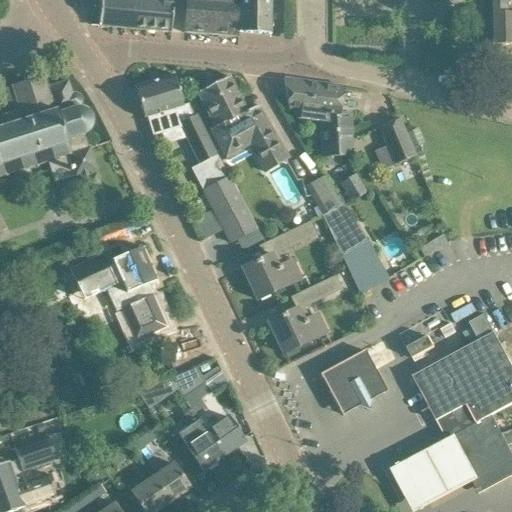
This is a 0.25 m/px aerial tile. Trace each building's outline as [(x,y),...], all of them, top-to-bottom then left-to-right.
[(101,0),(99,27),(171,33),(174,1),(173,0),(101,0)] [(186,0),(184,34),(238,38),(238,34),(238,0),(186,0)] [(238,0),(238,34),(270,36),(270,29),(272,29),(272,25),(270,25),(270,0),(238,0)] [(491,0),(493,46),(511,45),(511,10),(511,0),(491,0)] [(147,118),(152,137),(181,128),(199,165),(217,156),(196,114),(192,116),(188,105),(183,106),(174,76),(134,88),(144,119),(147,118)] [(3,91),(0,92),(0,94),(3,104),(7,103),(10,114),(0,117),(0,178),(15,173),(16,177),(29,173),(28,169),(49,162),(55,182),(80,174),(89,203),(103,199),(96,175),(88,177),(86,173),(95,170),(89,148),(87,149),(83,136),(85,135),(87,133),(89,131),(91,129),(92,126),(92,124),(92,121),(92,119),(91,116),(90,115),(88,113),(86,111),(85,110),(82,109),(81,109),(78,109),(80,107),(81,105),(81,102),(81,101),(81,99),(79,97),(78,96),(77,95),(74,95),(73,95),(71,95),(67,82),(47,88),(43,77),(11,87),(12,88),(3,91)] [(210,130),(218,145),(221,144),(229,161),(251,150),(263,173),(287,159),(257,106),(247,112),(229,77),(198,93),(215,128),(210,130)] [(322,160),(336,159),(333,118),(317,115),(321,85),(284,80),(289,111),(299,112),(297,122),(320,125),(322,160)] [(353,157),(350,113),(340,113),(344,88),(321,85),(317,115),(333,118),(336,159),(353,157)] [(395,166),(415,157),(399,120),(379,129),(395,166)] [(350,204),(366,195),(355,176),(339,186),(350,204)] [(203,192),(230,244),(256,230),(229,179),(203,192)] [(322,216),(342,256),(366,242),(338,196),(314,208),(319,218),(322,216)] [(311,222),(271,242),(277,254),(318,234),(311,222)] [(423,258),(448,244),(443,235),(418,249),(423,258)] [(135,343),(167,328),(153,296),(150,297),(145,286),(157,280),(143,248),(111,262),(113,265),(107,267),(102,255),(69,270),(83,301),(105,291),(112,307),(118,304),(135,343)] [(271,255),(242,269),(257,301),(301,280),(301,279),(295,281),(287,264),(277,269),(271,255)] [(337,276),(297,295),(304,307),(343,289),(337,276)] [(296,309),(268,323),(283,354),(327,334),(326,332),(321,335),(312,318),(303,322),(296,309)] [(511,452),(508,445),(502,433),(492,416),(511,404),(511,364),(485,315),(469,323),(479,341),(413,377),(447,440),(450,438),(458,453),(461,451),(481,490),(511,473),(511,452)] [(359,379),(375,371),(365,352),(320,375),(331,395),(347,386),(358,407),(368,410),(371,401),(359,379)] [(169,378),(183,398),(204,384),(194,369),(169,378)] [(130,375),(119,380),(122,387),(133,383),(130,375)] [(192,411),(196,417),(207,410),(200,400),(211,393),(204,384),(183,398),(192,411)] [(173,433),(188,425),(174,396),(158,404),(173,433)] [(178,436),(203,472),(224,457),(206,432),(196,417),(192,411),(185,416),(192,426),(178,436)] [(206,432),(224,457),(245,443),(227,417),(206,432)] [(159,426),(150,432),(130,446),(135,454),(155,440),(161,448),(170,442),(159,426)] [(511,429),(502,433),(508,445),(511,443),(511,429)] [(48,439),(48,438),(36,442),(35,437),(13,444),(23,472),(67,457),(59,435),(48,439)] [(390,474),(410,511),(422,511),(448,498),(477,483),(454,441),(424,457),(390,474)] [(114,468),(135,454),(130,446),(109,460),(114,468)] [(0,465),(0,511),(11,511),(16,511),(27,507),(55,497),(47,474),(17,485),(8,462),(0,465)] [(173,464),(152,479),(169,504),(190,490),(173,464)] [(143,511),(157,511),(169,504),(152,479),(131,493),(143,511)] [(80,500),(85,507),(106,493),(101,486),(80,500)] [(77,511),(85,507),(80,500),(63,511),(61,511),(77,511)]
